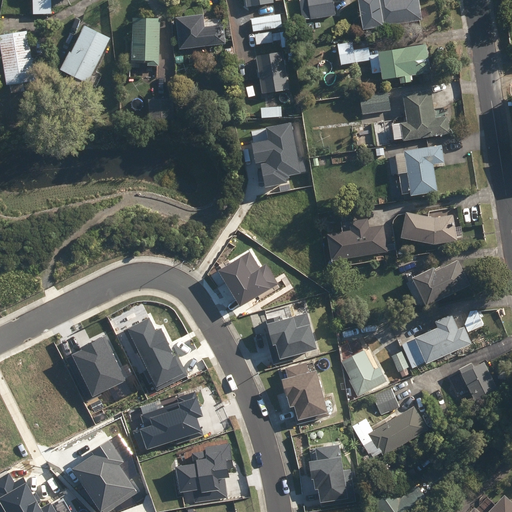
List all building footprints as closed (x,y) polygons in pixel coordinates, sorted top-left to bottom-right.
[(310,18),(311,20),(336,16),(333,0),(299,0),(303,19),(310,18)] [(357,0),(363,31),(423,21),(419,0),(357,0)] [(251,19),(254,32),(283,27),(281,14),(251,19)] [(175,19),(180,50),(226,44),(223,25),(205,27),(203,15),(175,19)] [(148,67),(159,67),(160,20),(132,19),(131,62),(148,62),(148,67)] [(60,70),(88,85),(111,39),(85,26),(72,53),(69,52),(60,70)] [(0,35),(0,46),(6,87),(37,82),(33,58),(31,58),(27,32),(0,35)] [(255,35),(257,46),(273,43),(272,32),(255,35)] [(274,34),(275,42),(284,40),(282,33),(274,34)] [(338,45),(342,66),(370,62),(366,41),(352,44),(352,42),(338,45)] [(400,79),(401,85),(413,83),(412,77),(431,73),(427,45),(378,54),(383,82),(400,79)] [(225,49),(227,60),(235,59),(233,48),(225,49)] [(257,57),(263,94),(289,90),(285,66),(287,66),(286,62),(285,62),(283,53),(257,57)] [(403,139),(403,141),(451,135),(448,118),(436,119),(432,91),(403,95),(407,124),(392,126),(394,141),(403,139)] [(360,98),(362,115),(391,110),(388,94),(360,98)] [(148,100),(149,122),(175,121),(174,99),(148,100)] [(262,106),(262,116),(284,116),(284,106),(262,106)] [(260,163),(265,187),(288,183),(287,179),(290,178),(290,176),(301,174),(300,172),(306,171),(303,156),(298,157),(291,121),(265,127),(268,139),(251,143),(255,164),(265,162),(260,163)] [(404,152),(411,197),(438,193),(434,165),(444,164),(442,147),(404,152)] [(378,152),(380,162),(396,160),(395,149),(378,152)] [(401,239),(435,245),(457,242),(453,216),(436,219),(406,214),(401,239)] [(327,235),(331,262),(389,253),(384,226),(369,228),(367,219),(349,222),(351,231),(327,235)] [(396,238),(398,250),(404,249),(403,241),(401,241),(400,238),(396,238)] [(219,272),(240,306),(277,284),(266,264),(259,268),(250,253),(219,272)] [(413,279),(427,308),(470,286),(458,261),(436,272),(434,269),(413,279)] [(281,316),(266,320),(273,345),(277,344),(280,359),(317,349),(307,314),(282,320),(281,316)] [(402,345),(413,370),(426,364),(427,365),(472,345),(464,328),(458,330),(451,316),(436,323),(438,329),(402,345)] [(149,319),(128,329),(158,388),(186,374),(176,355),(174,356),(160,329),(155,332),(149,319)] [(94,396),(125,380),(103,336),(81,347),(82,351),(73,356),(94,396)] [(349,380),(359,398),(388,383),(380,368),(375,370),(364,351),(342,363),(351,379),(349,380)] [(391,357),(398,373),(409,368),(402,353),(391,357)] [(459,370),(476,405),(500,393),(485,363),(474,368),(472,364),(459,370)] [(288,378),(283,379),(291,407),(295,406),(299,423),(329,416),(317,371),(309,373),(307,365),(286,370),(288,378)] [(396,390),(399,398),(418,389),(414,381),(396,390)] [(374,396),(383,416),(401,409),(391,389),(374,396)] [(134,431),(140,451),(175,440),(176,444),(202,436),(196,416),(200,415),(193,393),(177,398),(179,403),(142,415),(146,427),(134,431)] [(373,433),(387,456),(428,431),(414,407),(373,433)] [(94,454),(72,469),(101,511),(105,511),(136,491),(118,466),(123,463),(108,441),(92,452),(94,454)] [(233,465),(229,443),(191,450),(194,465),(177,467),(183,504),(227,497),(223,478),(227,478),(225,466),(233,465)] [(343,471),(339,445),(316,448),(319,461),(309,463),(314,490),(319,489),(321,504),(354,499),(350,470),(343,471)] [(422,474),(437,495),(460,480),(445,459),(422,474)] [(0,511),(55,511),(50,502),(40,508),(21,476),(13,481),(9,475),(0,480),(0,511)] [(371,502),(378,511),(424,511),(433,506),(417,483),(400,495),(393,486),(371,502)] [(511,511),(511,500),(505,494),(488,511),(480,511),(474,506),(468,511),(511,511)]
